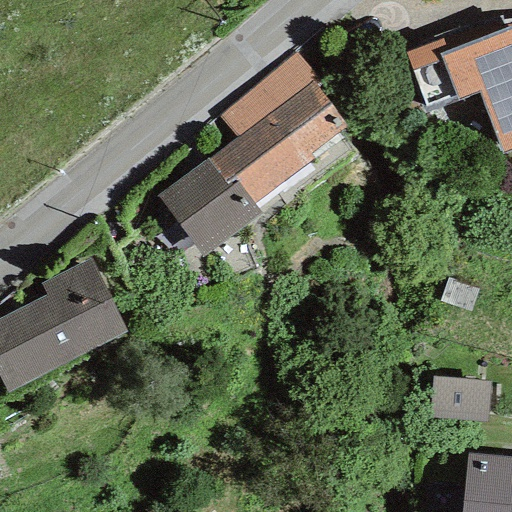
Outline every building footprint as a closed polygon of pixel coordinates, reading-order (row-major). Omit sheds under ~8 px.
[(511,20),(502,22),(502,11),(434,35),(435,41),(405,52),(425,114),(476,92),(501,152),(511,148),(511,20)] [(217,115),(236,139),(310,79),(315,75),(296,52),(217,115)] [(346,128),(310,79),(236,139),(157,196),(203,257),(262,214),(255,205),(315,160),(311,154),(346,128)] [(126,332),(89,259),(39,284),(45,296),(0,318),(0,382),(5,393),(126,332)] [(490,381),(430,376),(426,419),(486,424),(490,381)] [(511,511),(511,458),(465,454),(460,511),(511,511)]
